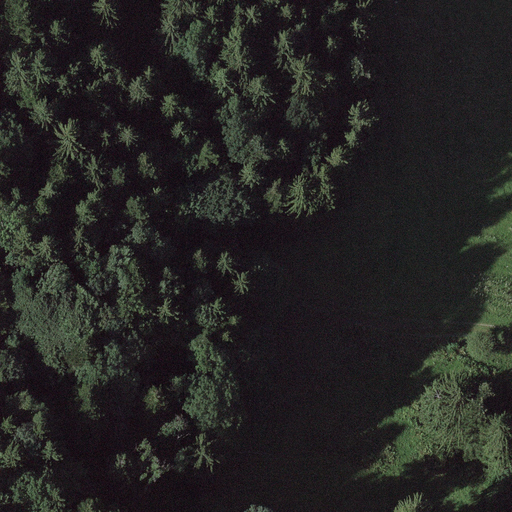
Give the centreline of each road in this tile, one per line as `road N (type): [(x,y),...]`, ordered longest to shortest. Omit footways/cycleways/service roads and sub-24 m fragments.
road 1 (track): [(511,340),(378,314),(245,254),(208,137),(136,86),(0,48)]
road 2 (track): [(100,511),(83,489),(23,339),(0,313)]
